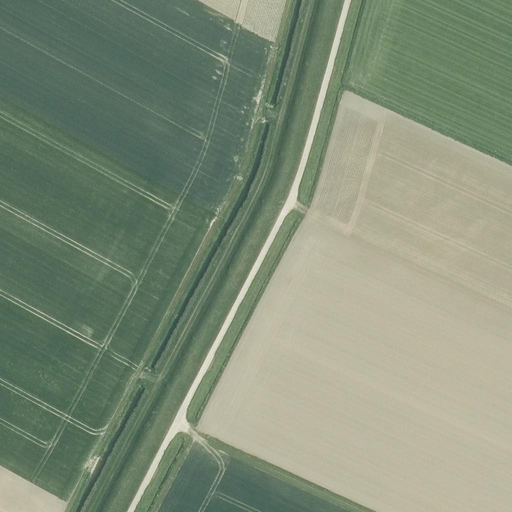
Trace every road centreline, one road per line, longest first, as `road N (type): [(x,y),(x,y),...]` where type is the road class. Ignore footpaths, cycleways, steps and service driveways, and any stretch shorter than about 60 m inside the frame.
road 1 (track): [(94,511),(264,183),(312,0)]
road 2 (track): [(347,0),(290,203),(130,511)]
